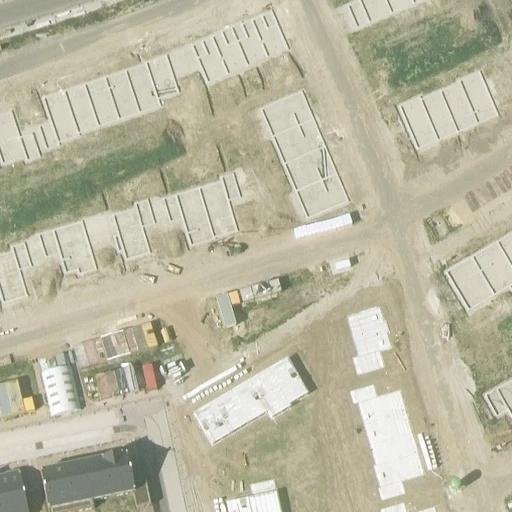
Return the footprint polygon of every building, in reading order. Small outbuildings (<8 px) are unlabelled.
[(346,0),(355,20),(369,14),(365,4),(374,0),(346,0)] [(274,28),(236,45),(251,85),(291,69),(274,28)] [(236,45),(195,63),(211,102),(251,85),(236,45)] [(476,82),(458,90),(473,125),(494,117),(483,92),(494,87),(484,63),(471,69),(476,82)] [(167,71),(145,79),(157,116),(176,110),(180,119),(194,114),(187,90),(175,94),(167,71)] [(145,79),(126,85),(138,122),(157,116),(145,79)] [(301,80),(257,99),(270,129),(313,109),(301,80)] [(126,85),(107,92),(119,128),(138,122),(126,85)] [(458,90),(439,98),(454,133),(473,125),(458,90)] [(107,92),(88,99),(99,135),(119,128),(107,92)] [(439,98),(420,106),(435,141),(454,133),(439,98)] [(88,99),(69,105),(79,141),(99,135),(88,99)] [(0,152),(21,145),(25,155),(39,150),(30,124),(17,129),(9,102),(0,105),(0,152)] [(54,136),(42,139),(50,163),(64,159),(61,147),(79,141),(69,105),(47,112),(54,136)] [(398,106),(386,111),(395,134),(406,130),(414,150),(435,141),(420,106),(401,114),(398,106)] [(313,109),(270,129),(282,156),(325,137),(313,109)] [(325,137),(282,156),(294,183),(337,164),(325,137)] [(215,175),(194,180),(206,222),(230,215),(223,189),(234,187),(226,162),(212,166),(215,175)] [(337,164),(294,183),(307,212),(350,193),(337,164)] [(170,178),(157,181),(164,207),(176,203),(183,228),(206,222),(194,180),(172,186),(170,178)] [(134,204),(111,212),(115,227),(112,228),(117,246),(121,245),(124,254),(150,246),(143,220),(155,217),(147,190),(132,195),(134,204)] [(511,222),(490,236),(511,272),(511,222)] [(48,223),(34,227),(40,251),(53,249),(57,268),(70,266),(71,267),(90,262),(81,224),(50,232),(48,223)] [(11,248),(0,251),(0,294),(25,287),(18,262),(29,260),(21,235),(9,239),(11,248)] [(511,281),(511,272),(490,236),(465,251),(491,295),(511,281)] [(491,295),(465,251),(438,267),(464,312),(491,295)] [(333,342),(307,349),(317,389),(309,392),(312,404),(336,398),(333,387),(344,384),(333,342)] [(309,385),(288,350),(267,362),(289,397),(309,385)] [(289,397),(267,362),(249,373),(270,408),(289,397)] [(270,408),(249,373),(230,384),(251,419),(270,408)] [(511,382),(503,388),(498,378),(485,386),(498,410),(510,404),(511,406),(511,382)] [(251,419),(230,384),(212,396),(232,431),(251,419)] [(404,415),(398,393),(375,400),(373,388),(348,395),(351,410),(361,407),(366,426),(404,415)] [(232,431),(212,396),(192,407),(212,443),(232,431)] [(404,415),(366,426),(372,445),(409,434),(404,415)] [(409,434),(372,445),(378,465),(415,455),(409,434)] [(327,446),(329,458),(338,457),(335,444),(327,446)] [(421,477),(415,455),(378,465),(383,486),(375,487),(378,501),(402,495),(399,482),(421,477)] [(340,469),(338,457),(329,458),(332,470),(340,469)] [(126,458),(104,463),(110,494),(111,500),(132,496),(135,511),(137,511),(150,509),(144,484),(132,487),(126,458)] [(279,460),(281,469),(293,466),(291,458),(279,460)] [(104,463),(82,467),(90,505),(91,505),(111,500),(110,494),(104,463)] [(82,467),(61,472),(69,510),(69,511),(90,511),(93,511),(91,505),(90,505),(82,467)] [(45,505),(32,507),(32,511),(69,511),(69,510),(61,472),(39,476),(45,505)] [(279,487),(276,472),(250,478),(253,492),(226,497),(229,511),(274,511),(270,489),(279,487)] [(235,475),(237,483),(249,481),(248,472),(235,475)] [(26,511),(19,477),(0,480),(0,511),(26,511)]
